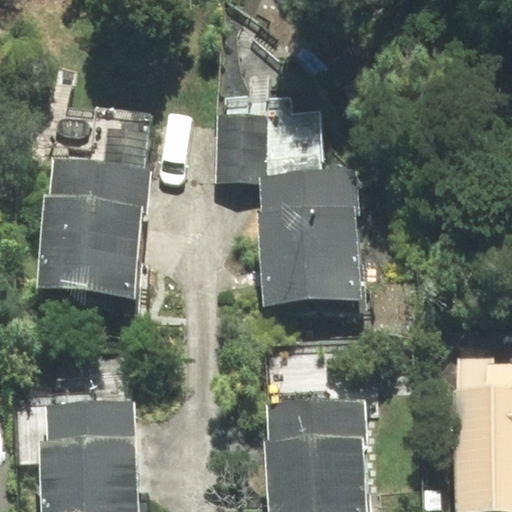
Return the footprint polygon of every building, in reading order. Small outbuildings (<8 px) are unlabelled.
[(110,165),(70,163),(61,297),(157,303),(169,116),(113,112),(110,165)] [(274,187),(278,117),(227,114),(223,184),(274,187)] [(333,210),(333,180),(276,179),(274,309),(383,310),(384,211),(333,210)] [(511,511),(511,362),(473,363),(471,511),(511,511)] [(337,403),(337,398),(293,397),(289,511),(388,511),(390,441),(383,441),(383,404),(337,403)] [(159,511),(162,445),(153,445),(154,407),(61,404),(57,511),(159,511)]
